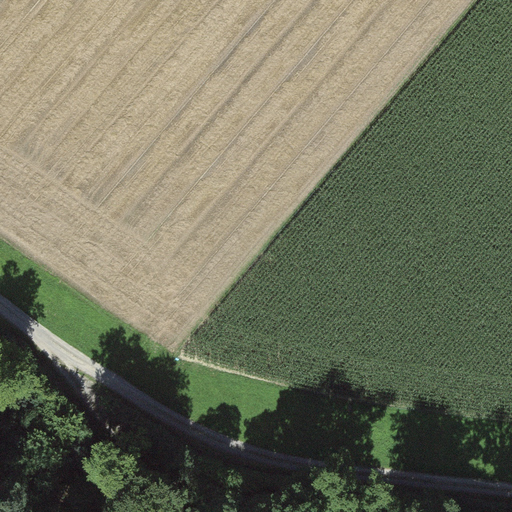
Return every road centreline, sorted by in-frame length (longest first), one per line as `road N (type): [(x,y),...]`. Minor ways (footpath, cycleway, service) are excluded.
road 1 (track): [(511,488),(286,462),(189,426),(64,349)]
road 2 (track): [(193,511),(71,370),(64,349)]
